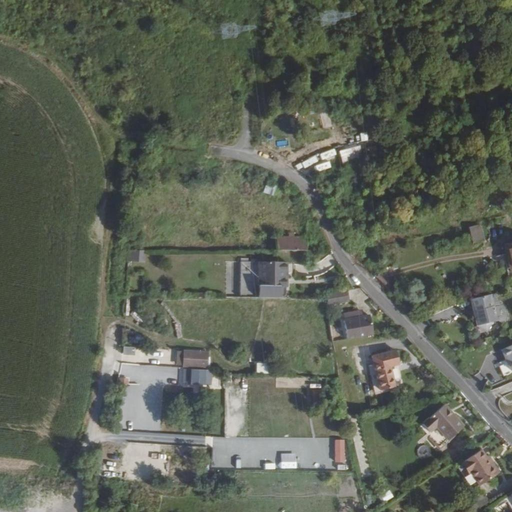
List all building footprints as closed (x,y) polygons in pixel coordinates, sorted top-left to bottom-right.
[(341,149),(343,164),(363,162),(361,147),(341,149)] [(321,162),(337,155),(334,149),(319,155),(321,162)] [(267,183),(264,192),(273,196),(277,186),(267,183)] [(478,231),(468,233),(472,248),(482,245),(478,231)] [(275,239),(275,252),(305,252),(306,252),(306,238),(275,239)] [(129,261),(144,262),(145,251),(130,250),(129,261)] [(284,273),(284,264),(238,263),(237,274),(284,273)] [(237,274),(238,286),(284,287),(284,273),(237,274)] [(238,286),(237,300),(278,300),(278,289),(285,289),(284,287),(238,286)] [(325,300),(325,305),(346,304),(344,292),(330,294),(323,294),(325,300)] [(505,323),(498,298),(478,303),(481,314),(486,316),(483,321),(485,328),(488,327),(494,329),(500,323),(505,323)] [(344,322),(347,341),(373,338),(371,319),(364,320),(363,313),(355,314),(356,321),(344,322)] [(356,321),(355,314),(344,315),(344,322),(356,321)] [(123,354),(135,355),(135,347),(124,347),(123,354)] [(177,350),(176,366),(209,367),(210,351),(177,350)] [(399,365),(395,353),(372,359),(374,369),(399,365)] [(257,363),(257,373),(273,374),(273,364),(257,363)] [(399,365),(374,369),(381,393),(395,389),(390,369),(399,366),(399,365)] [(184,369),(183,386),(211,387),(211,370),(184,369)] [(141,426),(143,410),(128,408),(126,424),(141,426)] [(449,445),(463,431),(443,409),(421,429),(429,437),(436,431),(449,445)] [(484,457),(481,454),(457,469),(459,473),(484,457)] [(139,471),(140,457),(126,456),(125,471),(139,471)] [(484,457),(459,473),(471,491),(498,474),(494,467),(491,469),(484,457)] [(471,491),(473,494),(500,477),(498,474),(471,491)] [(390,490),(381,495),(386,502),(394,497),(390,490)]
